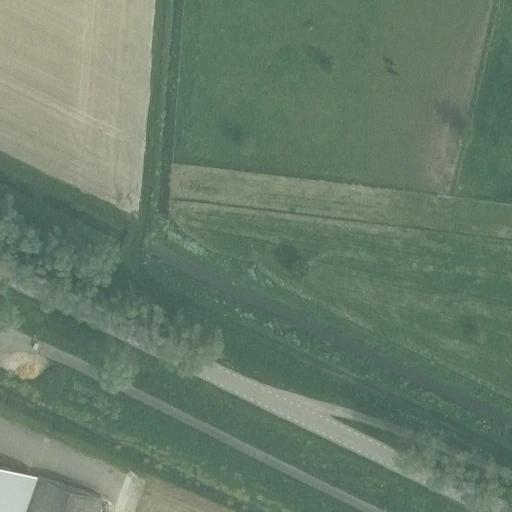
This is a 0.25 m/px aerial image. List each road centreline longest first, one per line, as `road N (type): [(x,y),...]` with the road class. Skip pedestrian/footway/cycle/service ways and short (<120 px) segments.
road 1 (track): [(511,457),(210,314),(136,262),(157,0)]
road 2 (tertiary): [(490,511),(0,273)]
road 3 (residential): [(368,511),(0,330)]
